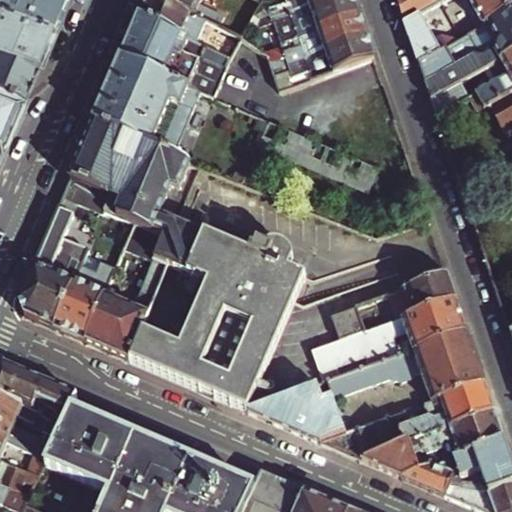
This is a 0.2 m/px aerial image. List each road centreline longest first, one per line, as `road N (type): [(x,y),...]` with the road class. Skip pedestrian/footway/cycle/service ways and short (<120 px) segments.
road 1 (residential): [(511,413),(369,0)]
road 2 (primary): [(386,511),(0,346)]
road 3 (secondary): [(0,257),(110,0)]
